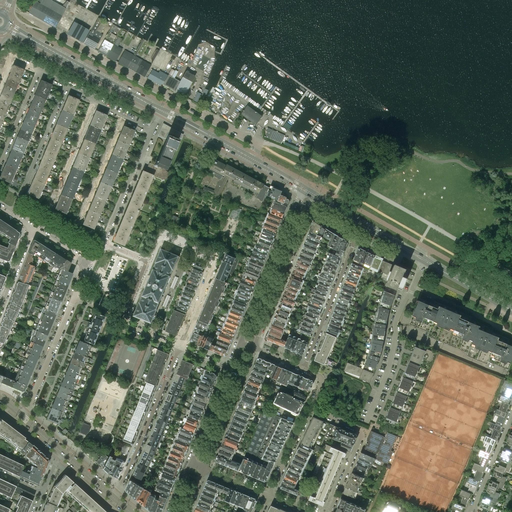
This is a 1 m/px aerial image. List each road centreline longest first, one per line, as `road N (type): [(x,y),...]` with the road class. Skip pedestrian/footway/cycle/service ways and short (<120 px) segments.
road 1 (residential): [(254,159),(255,143),(23,14)]
road 2 (residential): [(179,346),(215,261),(161,238),(146,261)]
road 3 (residential): [(111,495),(179,346)]
road 4 (secondary): [(161,111),(22,34)]
road 5 (residential): [(295,205),(239,342)]
road 6 (residential): [(253,347),(308,210)]
road 7 (residential): [(413,286),(365,423)]
road 8 (residential): [(66,249),(121,117)]
road 9 (residential): [(310,408),(361,432),(330,511)]
road 10 (residential): [(39,231),(94,101)]
road 11 (residential): [(12,214),(66,85)]
road 12 (residential): [(356,240),(302,368)]
road 13 (residential): [(203,468),(253,347)]
road 14 (residential): [(21,414),(74,295)]
road 15 (residential): [(151,133),(103,243)]
